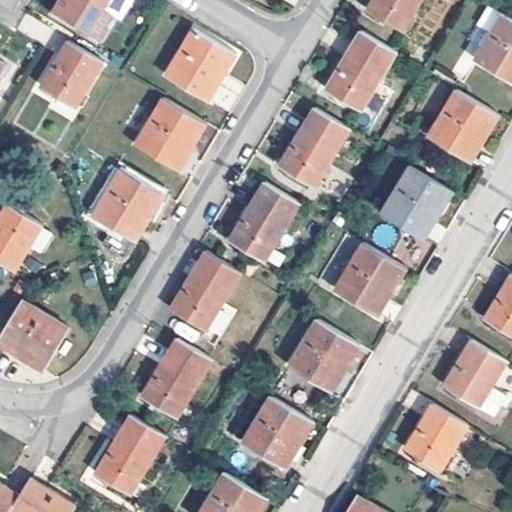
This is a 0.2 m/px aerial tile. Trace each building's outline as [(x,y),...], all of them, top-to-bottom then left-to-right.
[(64,0),(105,24),(118,0),(64,0)] [(377,0),(385,4),(410,19),(422,0),(377,0)] [(511,14),(504,9),(476,56),(502,72),(511,55),(511,14)] [(201,18),(174,65),(203,83),(214,64),(227,72),(244,43),(201,18)] [(369,20),(333,78),(368,99),(405,40),(369,20)] [(76,30),(49,75),(84,96),(111,51),(76,30)] [(0,47),(0,77),(13,55),(0,47)] [(511,78),(511,55),(502,72),(511,78)] [(217,91),(227,72),(214,64),(203,83),(217,91)] [(457,86),(428,134),(456,151),(467,133),(474,137),(481,141),(499,112),(457,86)] [(171,87),(142,134),(172,151),(182,135),(188,138),(195,143),(214,114),(171,87)] [(323,98),(287,156),(321,177),(357,118),(323,98)] [(470,160),(481,141),(474,137),(467,133),(456,151),(470,160)] [(185,160),(195,143),(188,138),(182,135),(172,151),(185,160)] [(171,184),(127,158),(99,204),(128,223),(138,206),(145,210),(152,215),(171,184)] [(411,164),(384,210),(411,227),(422,208),(429,213),(437,217),(454,190),(411,164)] [(273,171),(236,230),(272,251),(308,192),(273,171)] [(14,195),(0,217),(0,248),(22,262),(50,217),(14,195)] [(141,232),(152,215),(145,210),(138,206),(128,223),(141,232)] [(426,235),(437,217),(429,213),(422,208),(411,227),(426,235)] [(376,228),(374,243),(392,246),(394,230),(376,228)] [(365,240),(338,287),(365,304),(376,286),(390,295),(408,265),(365,240)] [(248,262),(213,241),(178,299),(188,306),(212,320),(248,262)] [(511,272),(485,318),(511,333),(511,272)] [(387,299),(390,295),(376,286),(365,304),(379,312),(387,299)] [(30,291),(3,334),(30,351),(34,344),(38,337),(58,349),(76,320),(30,291)] [(325,308),(297,355),(325,372),(336,354),(343,358),(350,363),(368,334),(325,308)] [(185,328),(149,387),(183,408),(219,348),(185,328)] [(49,363),(58,349),(38,337),(34,344),(30,351),(49,363)] [(472,339),(444,385),(478,405),(507,359),(472,339)] [(340,380),(350,363),(343,358),(336,354),(325,372),(340,380)] [(279,384),(251,431),(279,448),(291,428),(305,437),(322,410),(279,384)] [(433,401),(406,447),(441,468),(469,422),(433,401)] [(172,426),(138,406),(102,465),(135,485),(172,426)] [(293,457),(305,437),(291,428),(279,448),(293,457)] [(259,511),(274,488),(232,462),(203,510),(206,511),(240,511),(242,510),(245,511),(259,511)] [(72,511),(76,505),(31,477),(20,495),(9,511),(72,511)] [(0,511),(9,511),(20,495),(0,482),(0,511)] [(385,511),(359,496),(348,511),(385,511)]
